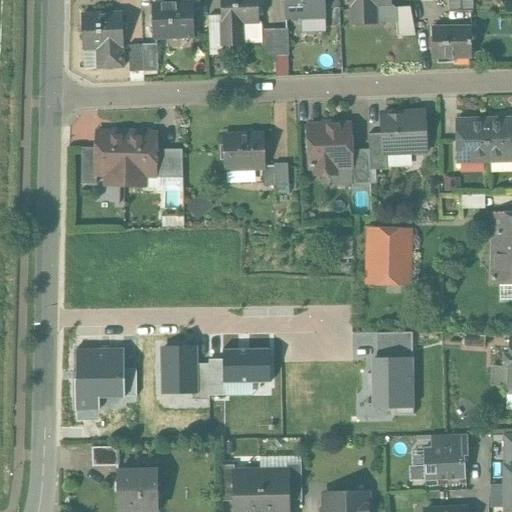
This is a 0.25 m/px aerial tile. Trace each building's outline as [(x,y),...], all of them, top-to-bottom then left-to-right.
[(257,0),(221,0),(223,45),(242,45),(242,42),(261,41),(261,30),(261,29),(261,22),(259,22),(257,0)] [(324,0),(285,0),(286,17),(325,16),(324,0)] [(448,0),(449,12),(473,11),(472,0),(448,0)] [(192,3),(153,4),(154,38),(194,37),(192,3)] [(395,7),(388,4),(376,5),(377,22),(395,21),(395,7)] [(376,5),(353,6),(354,23),(377,22),(376,5)] [(415,35),(409,7),(395,7),(395,21),(396,36),(415,35)] [(120,16),(80,18),(81,48),(95,48),(122,47),(120,16)] [(467,28),(432,29),(433,57),(451,57),(451,53),(468,52),(467,28)] [(261,29),(261,30),(261,41),(262,56),(276,56),(275,29),(261,29)] [(288,29),(275,29),(276,56),(289,55),(288,29)] [(157,44),(143,45),(144,71),(158,70),(157,44)] [(143,45),(129,45),(130,72),(144,71),(143,45)] [(122,47),(95,48),(96,68),(122,67),(122,47)] [(421,114),(384,116),(384,133),(385,151),(386,152),(412,150),(416,154),(423,154),(427,150),(427,142),(422,139),(421,114)] [(511,119),(486,120),(487,161),(511,160),(511,119)] [(486,120),(456,121),(457,162),(487,161),(486,120)] [(324,124),(322,126),(308,126),(310,168),(314,168),(314,172),(318,176),(332,175),(336,171),(336,163),(350,163),(351,163),(351,150),(350,125),(333,125),(330,123),(324,124)] [(119,134),(97,134),(96,148),(95,173),(97,173),(108,173),(107,185),(125,186),(126,133),(121,133),(119,134)] [(157,135),(134,135),(132,133),(126,133),(125,186),(143,186),(143,174),(154,174),(155,174),(156,149),(157,135)] [(384,133),(368,134),(369,150),(370,170),(387,169),(386,152),(385,151),(384,133)] [(265,134),(225,134),(226,173),(264,173),(265,173),(265,167),(265,134)] [(96,148),(82,148),(81,184),(96,184),(97,173),(95,173),(96,148)] [(182,150),(156,149),(155,174),(154,174),(154,177),(183,178),(182,150)] [(369,150),(351,150),(351,163),(350,163),(351,185),(371,184),(370,170),(369,150)] [(290,163),(275,164),(276,166),(276,186),(276,189),(291,188),(290,163)] [(265,173),(264,173),(264,186),(276,186),(276,166),(265,167),(265,173)] [(511,212),(492,213),(490,284),(511,283),(511,212)] [(412,229),(367,228),(366,284),(410,285),(412,229)] [(352,238),(340,238),(340,258),(352,258),(352,238)] [(411,332),(377,332),(378,359),(372,359),(373,407),(396,407),(396,415),(413,414),(411,332)] [(511,336),(510,336),(508,354),(503,354),(502,367),(508,367),(507,386),(506,394),(511,394),(511,336)] [(197,349),(162,349),(163,396),(196,396),(196,403),(211,403),(210,395),(210,367),(197,367),(197,349)] [(269,350),(224,351),(224,360),(210,360),(210,367),(210,395),(225,394),(224,382),(270,382),(269,350)] [(123,353),(77,352),(76,412),(99,412),(99,399),(136,400),(136,371),(123,370),(123,353)] [(507,386),(508,367),(502,367),(492,366),(491,385),(507,386)] [(467,434),(431,436),(431,448),(423,448),(425,481),(465,479),(464,455),(468,455),(467,434)] [(116,448),(91,449),(92,466),(117,466),(116,448)] [(302,500),(301,464),(286,464),(287,471),(288,471),(288,500),(302,500)] [(235,472),(234,465),(220,465),(220,501),(234,501),(233,472),(235,472)] [(157,471),(117,472),(118,511),(158,509),(157,471)] [(235,472),(233,472),(234,501),(234,511),(261,511),(260,471),(235,472)] [(287,471),(260,471),(261,511),(288,511),(288,500),(288,471),(287,471)] [(368,511),(368,493),(324,494),(323,511),(368,511)]
